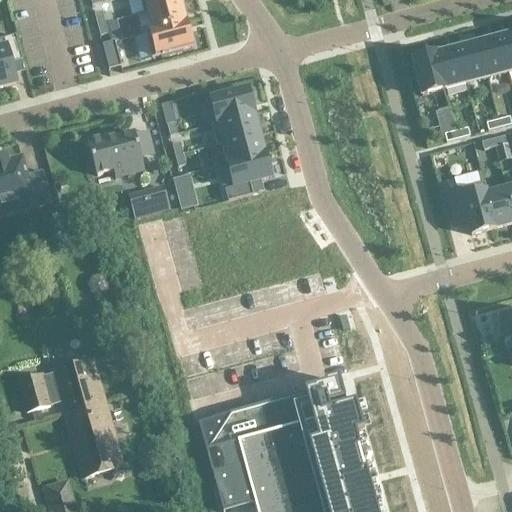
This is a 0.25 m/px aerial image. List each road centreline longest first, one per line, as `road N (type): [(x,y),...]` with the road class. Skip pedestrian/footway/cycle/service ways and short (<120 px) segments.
road 1 (residential): [(279,54),(0,121)]
road 2 (residential): [(385,295),(320,199),(279,54)]
road 3 (residential): [(462,511),(414,347),(385,295)]
road 4 (residential): [(481,0),(279,54)]
road 5 (residential): [(385,295),(511,260)]
